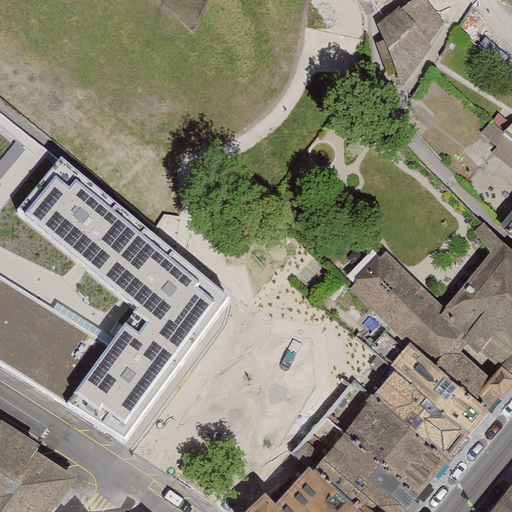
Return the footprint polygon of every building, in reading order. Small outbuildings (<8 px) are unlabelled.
[(424,0),(416,0),(381,26),(403,82),(444,24),(424,0)] [(0,364),(125,444),(230,299),(59,160),(18,214),(137,309),(110,345),(0,273),(0,364)] [(497,238),(511,251),(511,220),(500,235),(497,238)] [(479,432),(499,403),(511,387),(511,251),(497,238),(484,226),(471,242),(487,260),(447,306),(391,254),(361,289),(415,347),(404,367),(479,432)] [(358,433),(430,496),(479,432),(404,367),(358,433)] [(59,511),(83,479),(0,423),(0,511),(59,511)] [(332,461),(389,511),(416,511),(430,496),(358,433),(332,461)] [(265,511),(389,511),(332,461),(300,497),(284,485),(265,511)]
